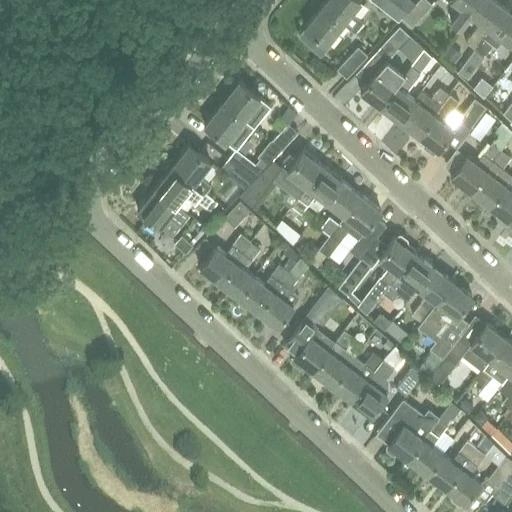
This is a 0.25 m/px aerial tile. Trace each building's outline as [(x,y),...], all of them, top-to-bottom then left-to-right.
[(323,0),(320,5),(342,23),(354,32),(362,22),(350,13),(359,1),(358,0),(323,0)] [(401,18),(402,19),(407,13),(390,0),(368,0),(368,1),(397,22),(401,18)] [(390,0),(407,13),(414,5),(408,0),(390,0)] [(431,5),(425,0),(419,0),(414,5),(407,13),(402,19),(411,28),(431,5)] [(459,28),(469,15),(471,16),(482,0),(450,0),(460,8),(450,22),(459,28)] [(506,9),(493,0),(482,0),(471,16),(480,23),(473,31),(474,31),(465,43),(474,51),(490,30),(506,9)] [(342,23),(320,5),(303,26),(305,28),(297,38),(319,56),(328,46),(326,44),(342,23)] [(490,30),(474,51),(459,72),(468,78),(493,46),(497,49),(503,41),(508,45),(511,39),(511,14),(506,9),(490,30)] [(379,46),(389,56),(409,35),(398,26),(379,46)] [(454,65),(463,54),(452,45),(443,55),(454,65)] [(346,79),(367,56),(357,47),(336,70),(346,79)] [(359,91),(379,106),(404,74),(385,59),(376,70),(375,70),(359,91)] [(404,74),(379,106),(398,120),(414,99),(404,92),(419,72),(410,66),(404,74)] [(269,106),(259,98),(237,80),(220,102),(253,127),(269,106)] [(421,90),(414,99),(398,120),(417,135),(433,114),(448,95),(439,88),(432,98),(421,90)] [(448,95),(433,114),(417,135),(425,141),(422,146),(432,154),(436,150),(452,129),(444,122),(453,110),(458,102),(448,95)] [(470,127),(485,107),(474,99),(459,119),(470,127)] [(511,121),(511,100),(502,114),(511,122),(511,121)] [(225,141),(234,148),(227,158),(253,179),(256,176),(261,169),(236,149),(253,127),(220,102),(203,123),(225,141)] [(270,140),(280,150),(297,131),(287,122),(270,140)] [(449,176),(469,191),(485,171),(500,150),(511,134),(511,132),(504,125),(476,162),(466,154),(449,176)] [(210,185),(199,175),(209,162),(186,144),(169,166),(192,183),(204,193),(210,185)] [(272,177),(298,196),(290,206),(291,206),(322,165),(303,150),(287,169),(282,165),(272,177)] [(509,157),(500,150),(485,171),(469,191),(488,205),(505,184),(511,175),(501,167),(509,157)] [(253,179),(227,158),(219,169),(243,189),(253,179)] [(342,180),(322,165),(291,206),(300,213),(315,194),(325,201),(342,180)] [(192,183),(169,166),(153,187),(188,214),(189,213),(176,204),(185,192),(205,208),(211,199),(204,193),(192,183)] [(243,189),(238,195),(239,195),(248,204),(255,195),(259,191),(263,187),(265,184),(256,176),(253,179),(243,189)] [(342,180),(325,201),(344,216),(360,194),(342,180)] [(511,215),(511,189),(505,184),(488,205),(508,221),(511,215)] [(159,225),(167,215),(180,225),(188,214),(153,187),(136,208),(159,225)] [(385,225),(374,216),(380,209),(360,194),(344,216),(338,224),(329,235),(318,250),(328,257),(348,231),(356,238),(348,248),(361,257),(367,249),(385,225)] [(233,227),(249,210),(239,200),(223,217),(233,227)] [(329,235),(338,224),(328,216),(319,227),(329,235)] [(173,243),(185,253),(192,245),(181,234),(173,243)] [(199,267),(219,282),(235,261),(250,242),(240,235),(224,252),(216,246),(199,267)] [(398,272),(414,251),(395,237),(376,261),(386,269),(380,277),(389,284),(398,272)] [(250,242),(235,261),(219,282),(238,297),(254,276),(244,268),(259,249),(250,242)] [(418,287),(434,266),(414,251),(398,272),(389,284),(382,293),(392,300),(396,294),(406,302),(418,287)] [(264,283),(254,276),(238,297),(257,312),(273,290),(296,261),(290,257),(282,267),(279,264),(264,283)] [(296,261),(273,290),(257,312),(276,326),(292,305),(292,304),(297,296),(292,292),(296,287),(293,285),(307,265),(299,257),(296,261)] [(370,266),(360,258),(337,288),(347,295),(370,266)] [(431,309),(453,281),(434,266),(418,287),(424,292),(409,312),(418,319),(414,324),(418,327),(431,309)] [(427,377),(437,364),(447,351),(459,336),(468,324),(456,315),(472,295),(453,281),(431,309),(418,327),(432,337),(426,345),(442,357),(427,377)] [(342,298),(337,293),(327,285),(300,321),(310,328),(313,324),(317,320),(323,324),(342,298)] [(379,312),(373,320),(372,321),(383,329),(390,321),(379,312)] [(329,349),(309,334),(316,326),(313,324),(310,328),(300,321),(283,343),(295,353),(293,356),(290,361),(300,369),(304,364),(313,371),(329,349)] [(473,376),(476,378),(485,367),(491,360),(506,339),(486,324),(470,344),(459,336),(447,351),(458,359),(461,355),(479,368),(473,376)] [(329,349),(313,371),(332,386),(348,364),(338,356),(352,336),(343,330),(329,349)] [(510,374),(511,370),(511,343),(506,339),(491,360),(485,367),(491,372),(504,381),(510,374)] [(348,364),(332,386),(351,401),(382,360),(372,352),(363,362),(355,356),(348,364)] [(391,366),(382,360),(351,401),(370,415),(388,391),(388,380),(386,378),(393,368),(391,366)] [(404,395),(421,372),(412,364),(394,387),(404,395)] [(438,385),(448,372),(437,364),(427,377),(438,385)] [(491,372),(485,367),(476,378),(482,383),(491,372)] [(511,408),(511,370),(510,374),(504,381),(498,388),(506,395),(502,400),(511,408)] [(423,416),(401,399),(375,434),(387,443),(387,444),(388,445),(386,448),(386,451),(390,454),(393,453),(395,451),(406,460),(423,438),(437,419),(427,411),(423,416)] [(406,460),(426,474),(442,453),(431,444),(446,425),(437,419),(423,438),(406,460)] [(476,448),(461,467),(445,489),(453,495),(451,498),(451,501),(458,506),(461,506),(463,503),(464,503),(472,493),(484,503),(491,495),(497,486),(511,467),(511,461),(504,455),(487,478),(480,482),(470,474),(485,455),(484,454),(492,443),(485,436),(476,448)] [(466,440),(451,459),(442,453),(426,474),(445,489),(461,467),(476,448),(466,440)] [(511,491),(511,467),(497,486),(491,495),(503,504),(511,491)]
